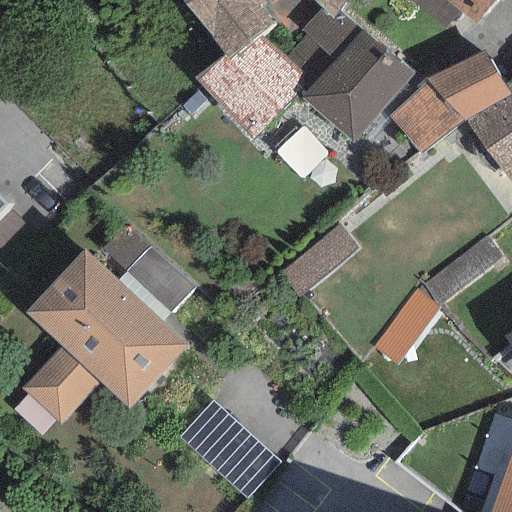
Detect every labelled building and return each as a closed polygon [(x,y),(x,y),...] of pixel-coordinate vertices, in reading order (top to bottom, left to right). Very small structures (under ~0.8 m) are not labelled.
[(182,0),(222,54),(227,61),(258,37),(302,0),(310,0),(320,10),(332,23),(339,12),(346,0),(182,0)] [(496,0),(411,0),(447,29),(460,12),(476,25),(496,0)] [(412,74),(360,29),(339,12),(332,23),(320,10),(300,31),(305,34),(282,59),(307,82),(300,89),(305,93),(301,98),(353,142),(412,74)] [(282,59),(258,37),(227,61),(222,54),(191,78),(253,140),(300,89),(307,82),(282,59)] [(504,85),(483,51),(426,78),(414,86),(417,88),(388,117),(420,154),(465,121),(510,96),(504,85)] [(511,79),(504,85),(510,96),(465,121),(511,185),(511,79)] [(193,288),(147,246),(124,271),(169,314),(193,288)] [(83,249),(24,312),(61,346),(21,389),(60,425),(99,383),(128,410),(188,346),(161,322),(116,279),(83,249)] [(169,314),(124,271),(116,279),(161,322),(169,314)] [(511,329),(502,336),(511,351),(511,329)] [(279,461),(211,401),(178,439),(245,499),(279,461)] [(511,511),(511,447),(488,511),(511,511)]
